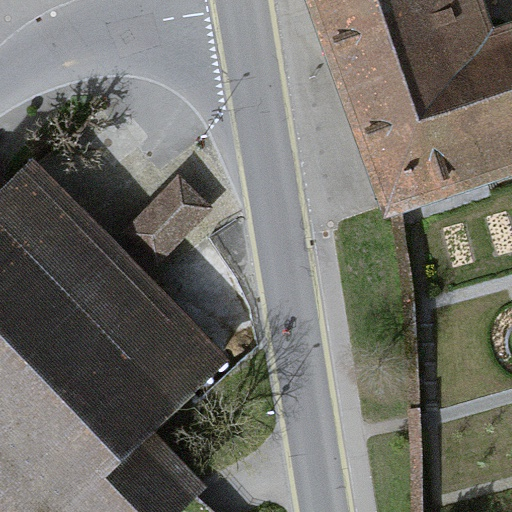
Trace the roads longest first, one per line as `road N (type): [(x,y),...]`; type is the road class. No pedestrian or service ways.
road 1 (secondary): [(247,2),(326,511)]
road 2 (tertiary): [(247,2),(61,38),(0,78)]
road 3 (track): [(209,511),(311,417)]
